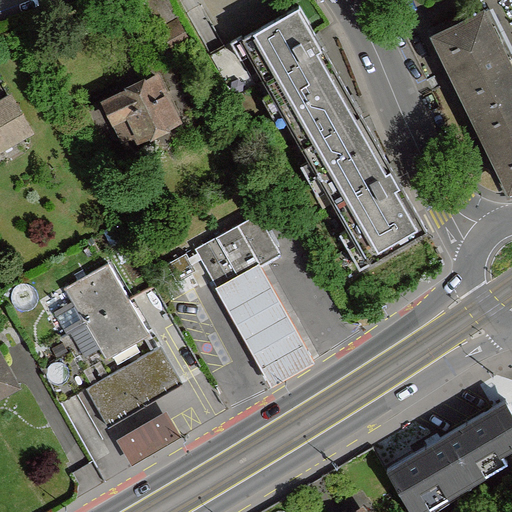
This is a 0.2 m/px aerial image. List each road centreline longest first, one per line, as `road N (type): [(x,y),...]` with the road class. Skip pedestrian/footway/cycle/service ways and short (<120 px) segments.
road 1 (secondary): [(468,269),(404,327),(104,511)]
road 2 (secondary): [(208,511),(511,330)]
road 3 (tertiary): [(346,0),(449,204),(482,235)]
